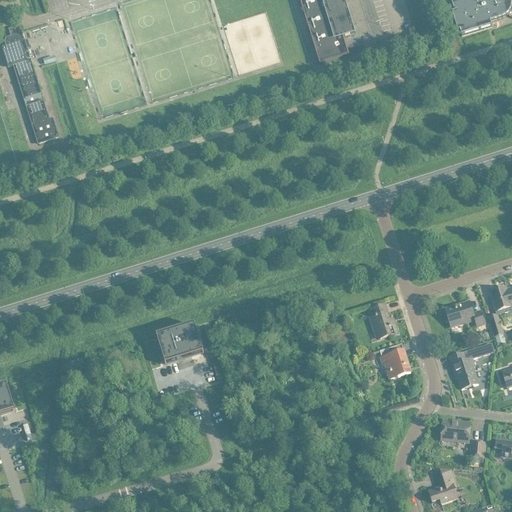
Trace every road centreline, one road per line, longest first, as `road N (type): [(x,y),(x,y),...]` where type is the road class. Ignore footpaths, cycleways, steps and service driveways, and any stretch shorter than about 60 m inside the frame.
road 1 (secondary): [(0,311),(377,195)]
road 2 (unclassified): [(56,511),(217,459)]
road 3 (secondary): [(377,195),(511,153)]
road 4 (residential): [(426,411),(437,384),(407,295)]
